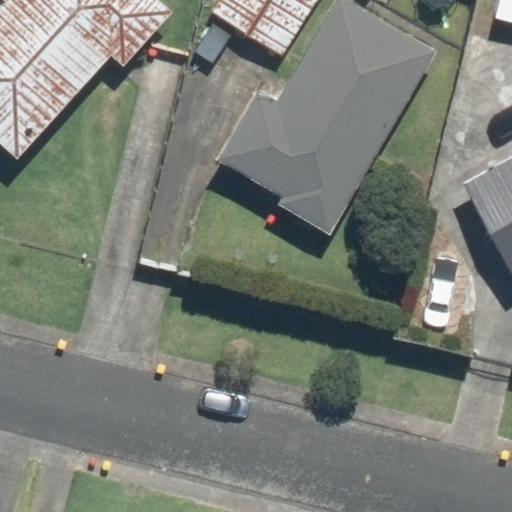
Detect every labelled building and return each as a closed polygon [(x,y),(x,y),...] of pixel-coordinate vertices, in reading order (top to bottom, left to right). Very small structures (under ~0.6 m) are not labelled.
[(0,0),(0,123),(21,144),(116,44),(131,58),(177,10),(166,0),(0,0)] [(319,0),(217,0),(216,3),(291,47),(319,0)] [(264,85),(228,153),(287,185),(283,192),(339,223),(435,45),(350,0),(344,0),(291,100),(264,85)] [(109,70),(52,152),(89,178),(146,95),(109,70)] [(511,148),(467,172),(511,255),(511,148)]
